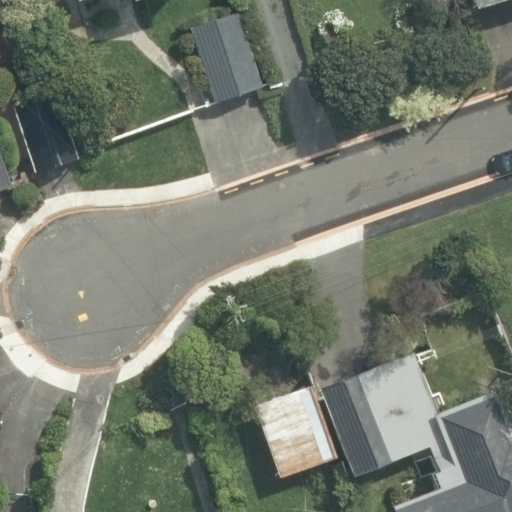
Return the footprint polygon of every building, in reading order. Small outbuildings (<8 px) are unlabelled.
[(0,0),(0,102),(17,98),(0,34),(0,31),(11,29),(2,0),(0,0)] [(80,0),(85,15),(133,1),(139,23),(218,1),(217,0),(80,0)] [(511,0),(473,0),(483,24),(511,13),(511,0)] [(235,1),(175,19),(202,111),(262,93),(235,1)] [(382,403),(374,382),(315,404),(337,465),(346,488),(440,453),(417,390),(382,403)] [(315,404),(310,392),(258,411),(285,484),(337,465),(315,404)] [(511,511),(511,419),(503,396),(436,421),(460,487),(393,511),(511,511)]
